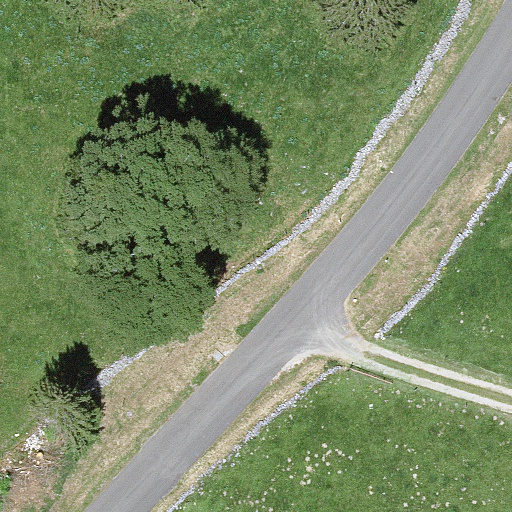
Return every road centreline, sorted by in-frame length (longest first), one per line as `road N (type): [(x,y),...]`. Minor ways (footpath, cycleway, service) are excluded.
road 1 (tertiary): [(511,25),(294,325),(115,511)]
road 2 (track): [(294,325),(511,394)]
